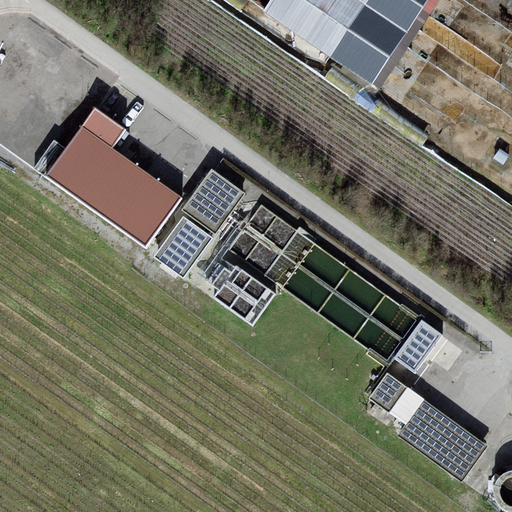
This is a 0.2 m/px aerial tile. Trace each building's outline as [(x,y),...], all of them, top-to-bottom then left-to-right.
[(197,0),(210,9),(216,0),(197,0)] [(276,0),(265,18),(328,66),(372,0),(276,0)] [(94,116),(46,184),(143,259),(177,205),(110,153),(121,135),(94,116)] [(211,162),(152,251),(186,273),(245,184),(211,162)] [(203,284),(254,319),(313,234),(263,201),(247,225),(245,224),(203,284)] [(422,371),(444,325),(416,312),(394,358),(422,371)] [(400,428),(465,472),(489,437),(386,366),(367,393),(406,420),(400,428)]
